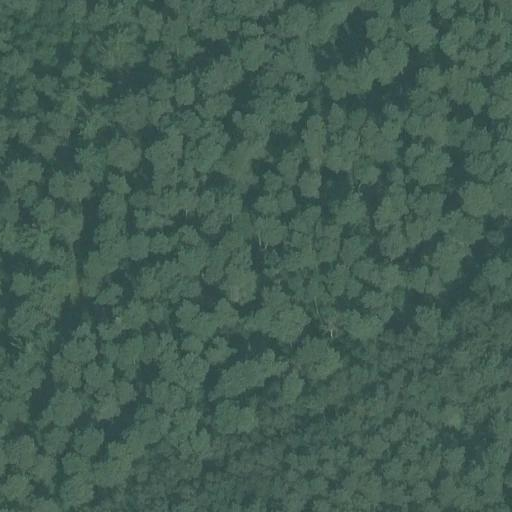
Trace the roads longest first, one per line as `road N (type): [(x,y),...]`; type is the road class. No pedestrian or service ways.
road 1 (track): [(141,511),(511,308)]
road 2 (track): [(95,0),(0,365)]
